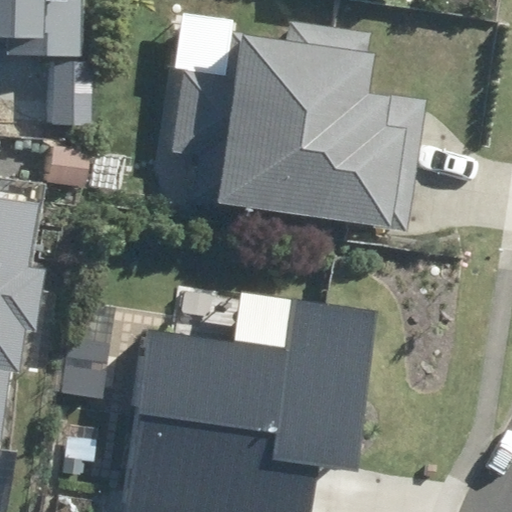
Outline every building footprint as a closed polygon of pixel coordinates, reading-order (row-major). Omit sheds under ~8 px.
[(0,0),(0,39),(41,40),(41,57),(78,57),(79,0),(0,0)] [(277,46),(229,39),(207,207),(409,234),(427,99),(361,90),(369,33),(280,21),(277,46)] [(122,149),(78,146),(73,205),(118,209),(122,149)] [(0,436),(2,437),(10,367),(18,367),(22,331),(38,333),(45,268),(28,266),(35,205),(0,200),(0,436)] [(222,311),(170,305),(167,333),(137,329),(118,489),(104,487),(100,511),(299,511),(306,461),(356,467),(374,309),(224,291),(222,311)] [(98,340),(56,338),(54,396),(95,398),(98,340)]
